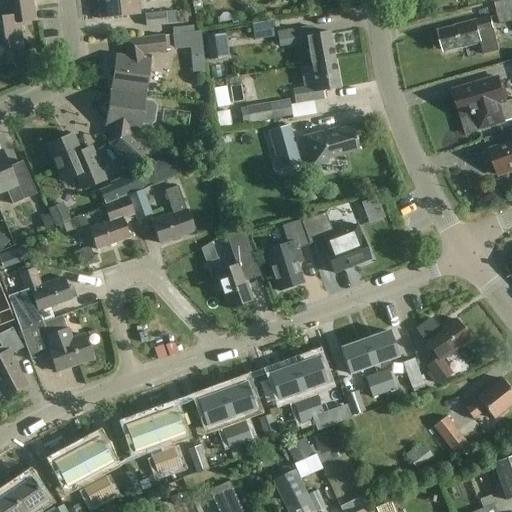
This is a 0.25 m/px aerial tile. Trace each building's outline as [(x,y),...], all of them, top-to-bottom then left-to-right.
[(0,17),(0,66),(24,63),(19,23),(34,21),(31,0),(3,0),(6,17),(0,17)] [(97,0),(99,19),(139,15),(137,0),(142,0),(142,1),(148,0),(97,0)] [(511,0),(508,0),(495,4),(500,24),(511,20),(511,0)] [(165,12),(144,14),(146,27),(167,25),(165,12)] [(479,33),(493,29),(490,18),(454,27),(454,29),(438,33),(443,52),(459,47),(460,48),(482,43),(479,33)] [(271,21),(251,25),(254,41),(274,37),(271,21)] [(311,64),(334,60),(329,32),(312,35),(311,26),(286,30),(289,44),(307,41),(311,64)] [(200,32),(173,35),(174,48),(188,47),(189,55),(203,54),(200,32)] [(109,90),(145,95),(150,60),(141,59),(141,54),(165,51),(169,51),(168,36),(163,36),(127,40),(129,51),(128,57),(115,55),(109,90)] [(334,60),(311,64),(315,85),(292,89),(294,103),(323,98),(322,91),(339,88),(334,60)] [(502,105),(505,104),(498,78),(453,91),(460,117),(474,113),(478,129),(507,121),(502,105)] [(145,95),(109,90),(104,125),(116,127),(115,135),(107,143),(132,166),(142,155),(129,143),(130,129),(140,131),(145,95)] [(289,100),(245,107),(239,108),(242,125),(292,116),(289,100)] [(300,165),(289,125),(268,131),(268,133),(261,135),(267,155),(274,153),(279,170),(300,165)] [(339,127),(307,135),(314,164),(327,161),(326,158),(359,150),(352,126),(339,129),(339,127)] [(62,183),(78,176),(84,190),(103,182),(89,148),(79,152),(71,134),(46,145),(62,183)] [(511,142),(489,151),(497,176),(511,170),(511,142)] [(0,153),(0,192),(6,190),(12,204),(36,194),(22,161),(9,167),(2,152),(0,153)] [(155,163),(150,159),(140,174),(154,184),(185,170),(177,153),(155,163)] [(137,171),(109,183),(110,186),(99,191),(104,203),(144,187),(137,171)] [(205,236),(222,230),(205,185),(188,191),(205,236)] [(297,195),(295,185),(286,187),(289,197),(297,195)] [(194,231),(178,186),(164,191),(172,214),(151,222),(159,244),(194,231)] [(128,195),(135,214),(136,219),(152,214),(143,189),(128,195)] [(122,219),(135,214),(128,195),(102,204),(108,221),(87,228),(96,251),(129,238),(122,219)] [(45,231),(54,227),(48,214),(40,218),(45,231)] [(301,218),(301,219),(309,244),(321,240),(333,272),(370,259),(362,236),(336,245),(325,214),(309,220),(308,216),(301,218)] [(266,250),(269,258),(279,291),(303,283),(297,264),(303,263),(298,249),(310,246),(309,244),(301,219),(282,225),(288,243),(266,250)] [(252,249),(245,231),(232,235),(238,254),(252,249)] [(0,251),(9,241),(4,237),(0,242),(0,251)] [(242,264),(217,272),(229,308),(251,300),(245,282),(248,280),(242,264)] [(20,331),(43,322),(39,312),(72,300),(63,277),(40,286),(34,269),(19,275),(25,293),(8,299),(20,331)] [(455,319),(440,331),(431,318),(416,329),(438,358),(427,366),(439,382),(452,372),(442,359),(470,338),(455,319)] [(85,335),(72,340),(67,329),(48,336),(43,322),(20,331),(30,360),(49,353),(56,372),(93,359),(85,335)] [(0,392),(3,398),(27,386),(11,355),(23,349),(12,328),(0,334),(0,346),(0,348),(0,347),(0,392)] [(365,340),(374,366),(399,357),(389,331),(365,340)] [(374,366),(365,340),(340,348),(349,374),(374,366)] [(293,366),(302,392),(327,383),(318,357),(293,366)] [(418,357),(407,362),(418,389),(429,385),(418,357)] [(302,392),(293,366),(268,376),(277,401),(302,392)] [(377,374),(383,393),(395,389),(388,370),(377,374)] [(383,393),(377,374),(365,378),(372,397),(383,393)] [(478,397),(465,407),(473,418),(486,408),(494,418),(511,402),(511,390),(501,377),(477,396),(478,397)] [(222,392),(230,417),(255,409),(246,383),(222,392)] [(358,391),(345,396),(351,416),(364,411),(358,391)] [(230,417),(222,392),(197,401),(206,426),(219,421),(233,461),(243,457),(238,446),(240,445),(233,425),(230,417)] [(316,396),(305,400),(312,421),(316,431),(327,427),(322,414),(330,412),(324,394),(316,396)] [(312,421),(305,400),(293,405),(301,425),(312,421)] [(162,451),(169,471),(180,468),(170,439),(183,435),(174,410),(150,418),(162,451)] [(270,414),(258,419),(264,436),(277,432),(270,414)] [(469,445),(446,417),(430,430),(436,437),(439,434),(456,456),(469,445)] [(147,447),(150,455),(162,451),(150,418),(126,427),(135,452),(147,447)] [(233,425),(240,445),(242,444),(246,453),(254,450),(251,442),(251,441),(244,422),(233,425)] [(77,451),(90,474),(113,462),(100,438),(77,451)] [(421,443),(405,455),(415,469),(431,457),(421,443)] [(201,445),(188,450),(196,474),(209,470),(201,445)] [(90,474),(77,451),(54,463),(67,487),(90,474)] [(157,475),(169,471),(162,451),(150,455),(157,475)] [(511,455),(492,463),(506,501),(511,498),(511,455)] [(314,511),(294,470),(271,481),(285,511),(314,511)] [(139,494),(128,472),(117,478),(128,500),(139,494)] [(9,491),(23,511),(37,511),(34,507),(46,499),(30,477),(9,491)] [(93,482),(104,502),(114,496),(103,477),(93,482)] [(104,502),(93,482),(82,488),(93,508),(104,502)] [(23,511),(9,491),(0,497),(0,511),(23,511)] [(241,511),(235,496),(217,504),(220,511),(241,511)] [(373,504),(376,511),(396,511),(390,497),(373,504)]
